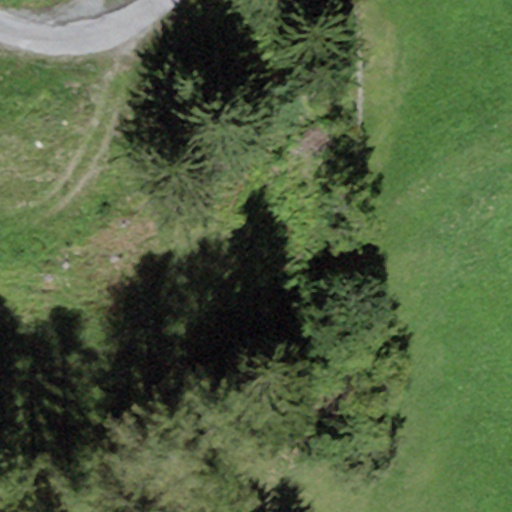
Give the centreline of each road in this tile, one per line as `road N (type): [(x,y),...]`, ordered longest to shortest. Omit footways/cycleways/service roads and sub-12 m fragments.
road 1 (track): [(126,24),(88,160),(36,215),(0,228)]
road 2 (unclassified): [(0,27),(72,36),(126,24),(160,0)]
